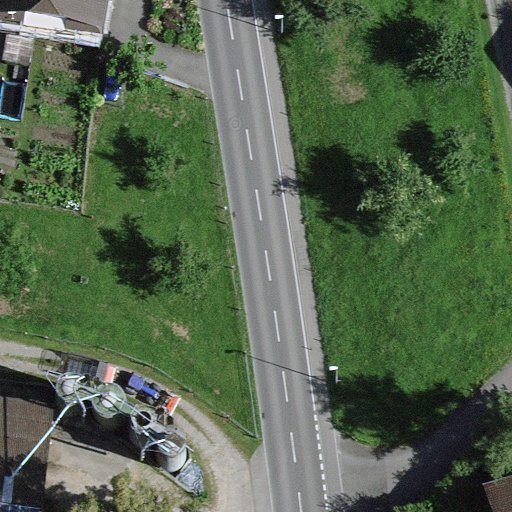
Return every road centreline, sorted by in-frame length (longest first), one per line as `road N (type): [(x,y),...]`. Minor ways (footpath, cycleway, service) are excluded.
road 1 (tertiary): [(227,0),(301,508)]
road 2 (residential): [(301,508),(369,499),(438,461),(511,397)]
